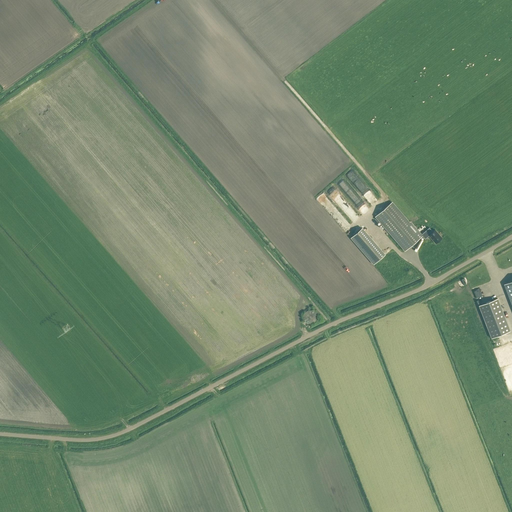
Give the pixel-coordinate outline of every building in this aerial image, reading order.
[(354,182),(359,176),(352,169),(346,174),(354,182)] [(365,206),(344,179),(339,183),(360,210),(365,206)] [(404,251),(422,236),(424,239),(428,236),(435,243),(441,238),(434,230),(432,232),(428,227),(420,234),(410,221),(408,222),(391,202),(375,216),(404,251)] [(350,238),(373,265),(384,255),(361,228),(350,238)] [(475,293),(477,299),(483,296),(481,291),(475,293)] [(478,305),(491,338),(509,331),(497,298),(478,305)] [(308,323),(311,324),(313,323),(315,322),(317,320),(317,317),(317,315),(316,313),(314,311),(311,310),(309,310),(307,311),(305,313),(304,315),(304,318),(305,320),(306,322),(308,323)]
